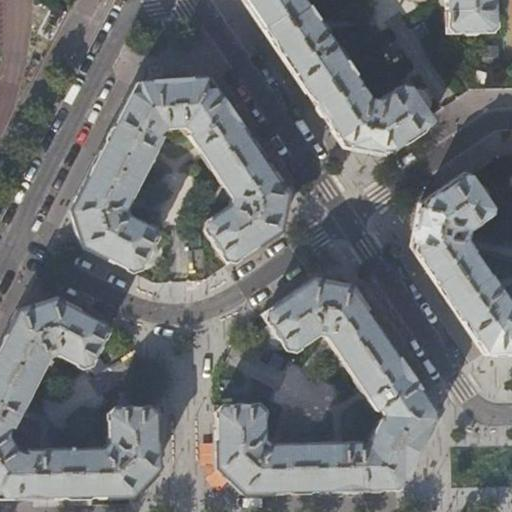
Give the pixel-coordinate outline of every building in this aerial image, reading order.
[(242,0),(342,147),(384,155),(428,126),(430,117),(425,109),(427,108),(428,103),(423,95),(417,93),(415,95),(410,87),(401,86),(377,101),(368,99),(360,87),(360,85),(302,0),(242,0)] [(511,0),(443,0),(444,27),(451,34),(486,34),(493,27),(492,0),(511,0)] [(22,89),(29,92),(33,84),(25,79),(22,89)] [(80,247),(135,275),(143,261),(146,262),(150,261),(154,252),(154,248),(150,246),(155,238),(152,230),(127,216),(124,208),(160,138),(158,137),(159,133),(165,130),(181,128),(186,132),(188,135),(186,136),(229,199),(228,207),(205,222),(203,231),(226,265),(277,231),(284,194),(206,79),(134,83),(124,103),(101,148),(78,193),(69,211),(80,247)] [(415,254),(483,354),(511,353),(511,307),(510,307),(464,241),(466,233),(491,217),(492,208),(469,176),(463,174),(418,205),(410,247),(415,254)] [(215,468),(242,494),(263,493),(318,491),(372,490),(396,489),(433,415),(348,287),(311,280),(260,315),(268,328),(266,330),(265,334),(271,343),(275,344),(278,342),(283,349),(292,351),(315,335),(324,337),(373,411),(377,409),(381,417),(368,439),(368,441),(366,445),(358,445),(358,442),(267,444),(262,439),(261,411),(255,405),(213,406),(215,468)] [(0,499),(7,499),(61,498),(119,496),(128,496),(155,469),(153,407),(137,407),(137,403),(133,400),(124,401),(122,403),(121,407),(111,407),(105,414),(106,443),(100,448),(26,450),(25,452),(22,453),(15,450),(7,436),(7,430),(9,427),(11,428),(47,358),(55,356),(80,368),(88,366),(107,328),(53,300),(17,311),(8,328),(0,343),(0,499)]
